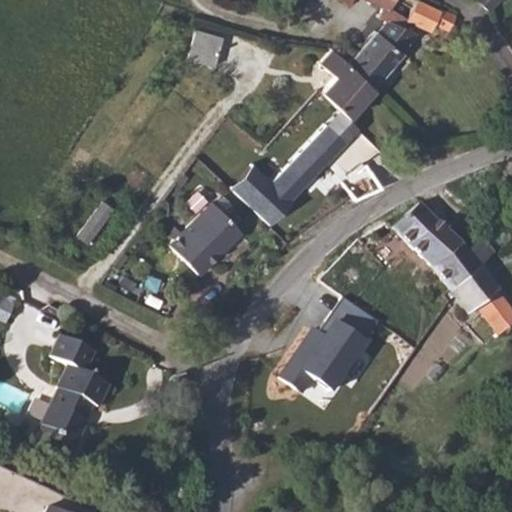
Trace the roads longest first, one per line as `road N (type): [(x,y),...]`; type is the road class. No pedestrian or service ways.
road 1 (unclassified): [(218,380),(292,283),(349,226),(511,149)]
road 2 (unclassified): [(218,380),(145,329),(0,254)]
road 3 (unclassified): [(221,511),(218,380)]
